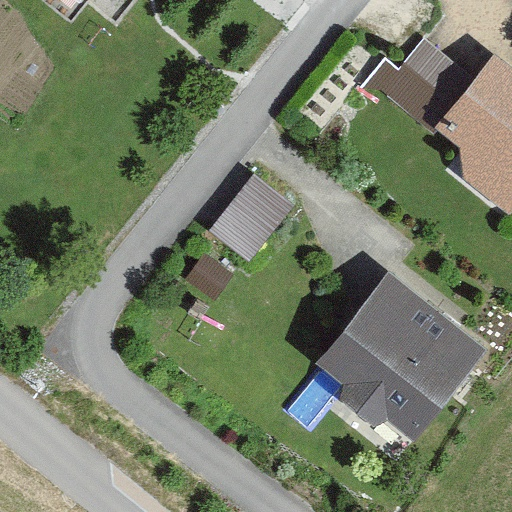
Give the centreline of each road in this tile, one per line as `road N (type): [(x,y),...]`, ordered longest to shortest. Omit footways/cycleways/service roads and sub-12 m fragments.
road 1 (residential): [(285,511),(109,379),(95,326),(113,285),(345,0)]
road 2 (unclassified): [(111,511),(0,417)]
